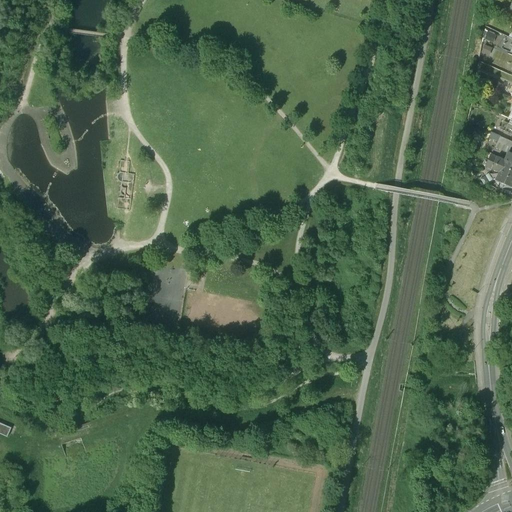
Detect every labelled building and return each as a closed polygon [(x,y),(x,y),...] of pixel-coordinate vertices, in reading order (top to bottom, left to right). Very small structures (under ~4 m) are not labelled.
[(488,32),(486,40),(502,44),(504,35),(488,32)] [(482,52),(490,55),(493,46),(485,44),(482,52)] [(509,124),(503,122),(500,130),(511,135),(511,134),(511,119),(511,120),(509,124)] [(475,130),(470,134),(475,140),(481,136),(475,130)] [(500,136),(491,133),(489,137),(498,141),(500,136)] [(511,144),(511,141),(500,136),(498,141),(495,147),(508,153),(508,152),(509,152),(511,144)] [(511,153),(509,152),(508,152),(508,153),(505,160),(502,167),(511,171),(511,153)] [(497,157),(490,154),(488,161),(494,163),(497,157)] [(505,160),(497,157),(494,163),(502,167),(505,160)] [(121,161),(119,173),(121,172),(123,173),(128,174),(129,162),(126,161),(121,161)] [(494,163),(488,161),(485,167),(491,169),(494,163)] [(502,167),(494,163),(491,169),(499,173),(502,167)] [(457,167),(455,176),(463,180),(467,172),(457,167)] [(511,188),(511,171),(502,167),(499,173),(495,181),(511,188)] [(128,174),(123,173),(122,182),(126,182),(133,183),(134,175),(128,174)] [(133,183),(126,182),(122,182),(121,182),(119,194),(122,196),(124,196),(124,198),(131,199),(133,183)] [(117,209),(130,210),(131,199),(124,198),(119,198),(117,209)] [(0,423),(0,433),(7,437),(10,429),(0,423)]
